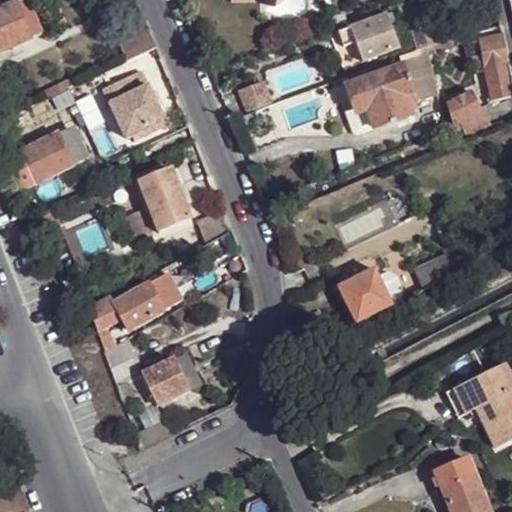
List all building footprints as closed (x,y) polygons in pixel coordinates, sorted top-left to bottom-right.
[(27,0),(0,11),(0,51),(42,34),(27,0)] [(337,0),(323,0),(319,2),(323,12),(339,5),(337,0)] [(399,48),(386,16),(337,34),(343,48),(355,45),(361,62),(399,48)] [(314,19),(304,23),(308,35),(313,33),(318,31),(314,19)] [(410,36),(417,52),(428,49),(451,42),(446,26),(421,32),(410,36)] [(126,43),(133,58),(155,48),(149,33),(126,43)] [(511,77),(503,37),(481,42),(486,67),(491,90),(511,84),(511,77)] [(486,67),(481,42),(468,45),(472,70),(486,67)] [(375,130),(411,117),(402,92),(435,80),(435,79),(428,49),(417,52),(399,58),(403,68),(346,89),(353,108),(354,109),(365,105),(374,128),(375,130)] [(124,137),(163,119),(141,72),(109,88),(115,101),(108,104),(124,137)] [(41,91),(45,100),(52,97),(62,91),(74,85),(70,78),(41,91)] [(0,87),(0,83),(2,83),(0,79),(0,121),(12,116),(0,87)] [(264,81),(236,91),(241,103),(268,93),(264,81)] [(115,101),(109,88),(102,91),(108,104),(115,101)] [(65,98),(62,91),(52,97),(55,103),(65,98)] [(268,93),(241,103),(245,113),(272,102),(268,93)] [(466,138),(491,127),(485,111),(481,113),(472,95),(446,105),(453,123),(446,127),(445,127),(451,140),(463,133),(466,138)] [(354,109),(353,108),(343,111),(352,136),(374,128),(365,105),(354,109)] [(76,126),(57,135),(71,167),(90,159),(76,126)] [(34,184),(71,167),(57,135),(19,152),(34,184)] [(245,138),(250,152),(258,149),(252,135),(245,138)] [(34,184),(19,152),(7,156),(21,188),(34,184)] [(171,170),(138,183),(159,234),(192,221),(171,170)] [(196,222),(206,247),(231,233),(222,210),(196,222)] [(51,211),(32,219),(45,247),(64,239),(51,211)] [(504,250),(496,233),(473,245),(469,236),(441,250),(444,256),(415,270),(424,290),(434,286),(447,279),(504,250)] [(354,319),(356,325),(392,307),(388,297),(375,271),(338,288),(354,319)] [(162,278),(148,286),(163,313),(176,305),(162,278)] [(163,313),(148,286),(130,296),(116,304),(113,298),(90,311),(98,332),(105,328),(121,318),(128,332),(163,313)] [(356,325),(354,319),(321,335),(324,341),(339,334),(356,325)] [(115,346),(105,328),(98,332),(105,352),(115,346)] [(105,354),(115,382),(134,374),(123,346),(105,354)] [(174,360),(189,391),(203,385),(188,354),(174,360)] [(143,376),(127,383),(139,409),(155,402),(157,406),(189,391),(174,360),(142,375),(143,376)] [(511,442),(511,385),(502,367),(463,386),(475,412),(495,451),(511,442)] [(318,382),(312,385),(315,392),(322,389),(318,382)] [(127,383),(117,388),(126,415),(139,409),(127,383)] [(475,412),(463,386),(451,392),(464,417),(475,412)] [(156,406),(137,415),(144,430),(163,420),(156,406)] [(140,450),(175,433),(170,421),(136,438),(140,450)] [(475,477),(469,465),(437,478),(442,491),(475,477)] [(489,511),(475,477),(442,491),(450,511),(489,511)]
